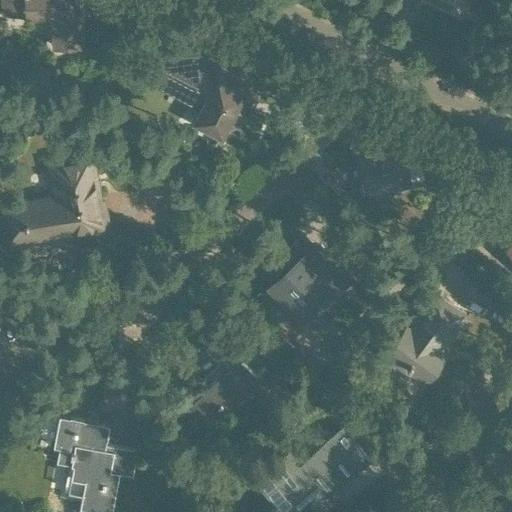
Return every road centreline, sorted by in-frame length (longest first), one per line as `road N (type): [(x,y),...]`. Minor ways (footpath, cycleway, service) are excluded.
road 1 (residential): [(381,65),(294,172),(122,317)]
road 2 (residential): [(339,511),(478,415)]
road 3 (residential): [(381,65),(511,132)]
road 4 (residential): [(256,0),(381,65)]
